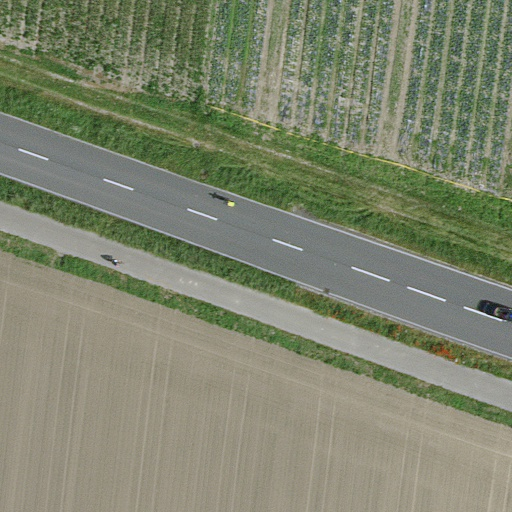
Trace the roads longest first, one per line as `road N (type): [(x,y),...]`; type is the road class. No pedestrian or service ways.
road 1 (residential): [(0,223),(511,404)]
road 2 (primary): [(0,142),(511,320)]
road 3 (track): [(511,235),(0,61)]
